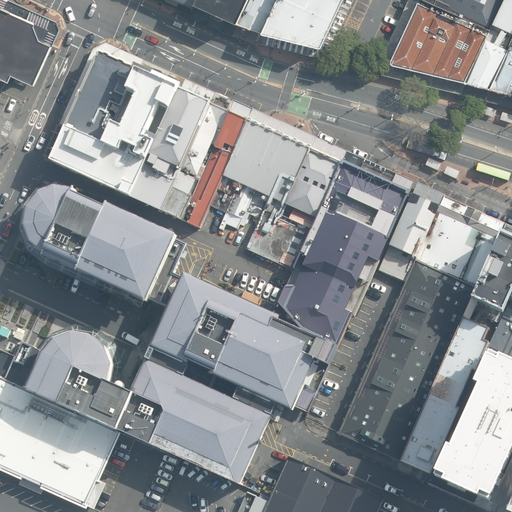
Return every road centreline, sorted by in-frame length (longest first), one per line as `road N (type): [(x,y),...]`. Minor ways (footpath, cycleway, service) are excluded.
road 1 (tertiary): [(329,112),(95,19)]
road 2 (tertiary): [(113,0),(261,66),(341,89)]
road 3 (tertiary): [(0,228),(95,19)]
road 4 (unclassified): [(457,511),(283,430)]
road 5 (tertiary): [(511,171),(329,112)]
road 6 (tertiary): [(341,89),(511,142)]
